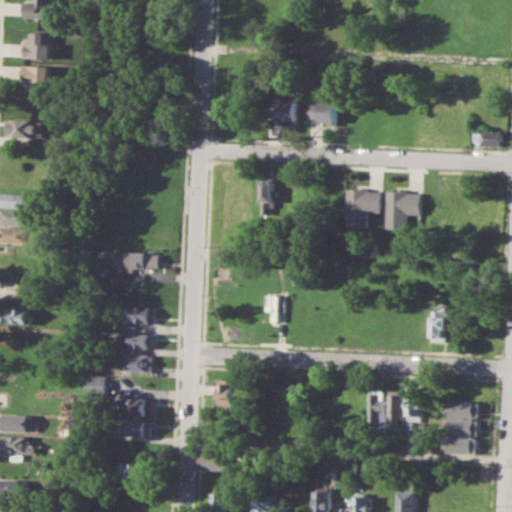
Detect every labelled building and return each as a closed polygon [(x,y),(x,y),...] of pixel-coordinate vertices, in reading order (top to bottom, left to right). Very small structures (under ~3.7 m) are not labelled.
[(35,0),(55,0),(55,17),(27,16),(27,0),(35,1),(35,0)] [(27,36),(32,37),(32,31),(54,32),(53,58),(26,56),(27,36)] [(25,64),(55,65),(54,91),(28,90),(28,83),(24,83),(25,64)] [(270,101),(281,101),(281,98),(299,99),(298,121),(281,120),(281,116),(270,115),(270,101)] [(311,104),(323,104),(323,101),(338,101),(338,124),(329,124),(329,121),(322,121),(322,116),(310,116),(311,104)] [(7,117),(44,119),(44,136),(6,135),(7,117)] [(474,128),(506,129),(505,145),(474,144),(474,128)] [(264,179),(278,180),(276,214),(263,213),(264,179)] [(346,225),(348,187),(369,188),(369,191),(382,192),(381,211),(368,210),(367,226),(346,225)] [(387,189),(409,190),(409,194),(421,195),(420,214),(407,213),(406,229),(385,228),(387,189)] [(0,205),(1,191),(36,193),(36,207),(0,205)] [(0,208),(32,209),(31,225),(0,224),(0,208)] [(0,226),(35,228),(34,243),(0,241),(0,226)] [(128,266),(129,247),(162,248),(162,268),(128,266)] [(432,304),(443,305),(443,310),(449,311),(448,342),(430,341),(432,304)] [(2,305),(30,307),(29,313),(35,313),(34,323),(1,321),(2,305)] [(125,305),(157,306),(157,321),(124,320),(125,305)] [(123,331),(156,333),(155,346),(122,345),(123,331)] [(128,353),(155,354),(154,371),(123,370),(124,361),(128,361),(128,353)] [(87,373),(108,374),(107,394),(86,393),(87,373)] [(221,378),(237,379),(237,405),(221,405),(221,378)] [(369,389),(383,389),(383,399),(387,399),(385,430),(367,429),(369,389)] [(389,427),(390,389),(405,390),(403,428),(389,427)] [(407,428),(409,391),(423,391),(421,429),(407,428)] [(127,396),(154,397),(153,415),(121,413),(122,401),(127,401),(127,396)] [(445,400),(479,401),(479,416),(449,415),(449,411),(445,411),(445,400)] [(0,413),(30,414),(30,419),(36,419),(35,431),(0,429),(0,413)] [(445,418),(478,419),(478,434),(445,432),(445,418)] [(127,419),(153,420),(153,435),(126,434),(127,419)] [(0,434),(30,435),(30,443),(37,443),(36,452),(0,451),(0,434)] [(445,436),(478,437),(478,454),(447,453),(447,448),(444,447),(445,436)] [(202,452),(234,452),(234,470),(202,469),(202,452)] [(339,460),(350,460),(350,471),(339,471),(339,460)] [(121,461),(153,462),(153,478),(120,477),(121,461)] [(0,477),(34,478),(33,496),(0,494),(0,477)] [(121,484),(153,485),(152,501),(120,500),(121,484)] [(399,511),(401,489),(407,489),(407,486),(418,487),(416,511),(399,511)] [(258,511),(258,489),(282,490),(281,511),(258,511)] [(315,511),(316,489),(335,490),(334,511),(315,511)] [(214,511),(215,490),(231,491),(230,511),(214,511)] [(354,511),(355,495),(373,496),(372,511),(354,511)] [(0,511),(0,500),(29,501),(29,511),(0,511)]
